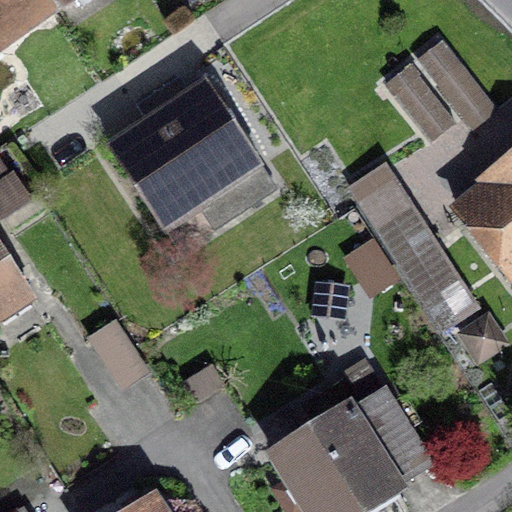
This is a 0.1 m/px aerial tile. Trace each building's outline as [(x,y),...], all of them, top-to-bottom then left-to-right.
[(0,0),(0,50),(10,66),(74,26),(57,0),(0,0)] [(57,0),(74,26),(115,0),(57,0)] [(449,49),(425,69),(474,128),(498,108),(449,49)] [(460,130),(413,72),(389,91),(436,149),(460,130)] [(215,92),(116,154),(172,244),(205,223),(215,238),(281,197),(215,92)] [(0,158),(0,333),(45,304),(0,236),(0,234),(37,210),(2,158),(0,158)] [(511,165),(456,213),(511,279),(511,165)] [(482,314),(394,168),(354,192),(442,338),(482,314)] [(345,255),(370,301),(403,283),(378,237),(345,255)] [(511,340),(500,321),(467,341),(483,368),(511,350),(511,340)] [(116,325),(91,341),(124,391),(149,374),(116,325)] [(369,403),(284,456),(318,511),(400,511),(428,495),(369,403)] [(182,511),(172,496),(147,511),(182,511)]
